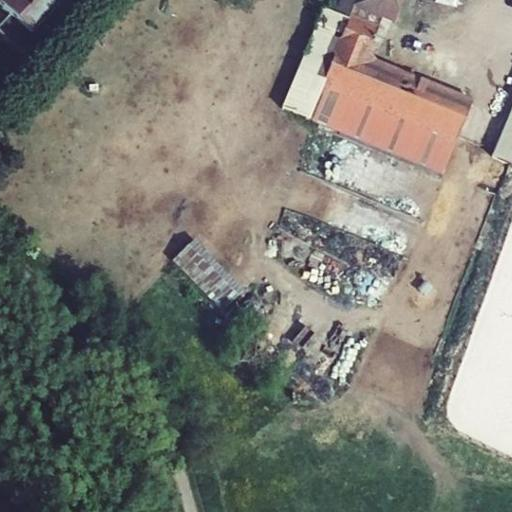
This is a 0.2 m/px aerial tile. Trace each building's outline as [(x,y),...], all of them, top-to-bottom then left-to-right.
[(0,0),(0,7),(9,16),(0,26),(0,40),(25,63),(51,35),(40,25),(57,7),(49,0),(0,0)] [(353,0),(351,6),(344,21),(322,12),(282,110),(340,135),(354,101),(455,143),(470,105),(374,65),(364,61),(381,19),(391,23),(400,0),(353,0)] [(354,101),(340,135),(339,137),(440,180),(455,143),(354,101)] [(511,166),(511,108),(491,158),(511,166)] [(222,312),(238,297),(234,293),(188,246),(172,262),(218,309),(222,312)] [(260,341),(300,378),(335,339),(294,303),(260,341)]
